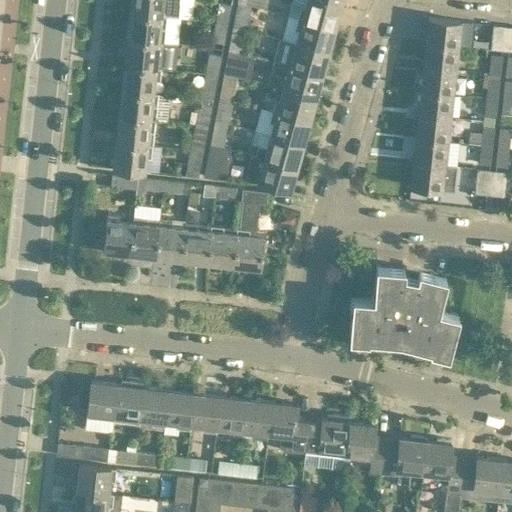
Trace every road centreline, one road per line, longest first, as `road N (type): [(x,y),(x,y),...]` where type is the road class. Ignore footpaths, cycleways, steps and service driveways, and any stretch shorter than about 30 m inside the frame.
road 1 (tertiary): [(19,329),(54,0)]
road 2 (residential): [(287,358),(19,329)]
road 3 (residential): [(511,413),(287,358)]
road 4 (residential): [(387,5),(327,207)]
road 5 (residential): [(327,207),(352,217),(511,236)]
road 6 (tertiary): [(0,504),(19,329)]
road 7 (residential): [(287,358),(327,207)]
